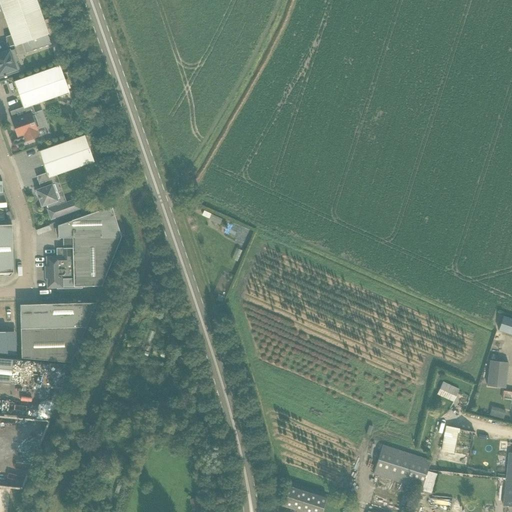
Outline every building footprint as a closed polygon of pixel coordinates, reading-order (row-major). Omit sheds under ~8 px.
[(27,42),(30,52),(51,44),(47,34),(48,34),(36,0),(0,0),(0,5),(11,37),(6,39),(7,48),(7,49),(27,42)] [(0,78),(4,77),(6,77),(6,76),(18,72),(19,69),(17,63),(19,62),(14,49),(6,52),(6,51),(0,53),(0,78)] [(59,66),(13,82),(23,108),(32,105),(69,92),(59,66)] [(25,115),(11,121),(17,137),(23,135),(25,141),(34,138),(39,137),(46,134),(43,127),(47,125),(41,110),(34,113),(32,105),(23,108),(25,115)] [(93,162),(84,135),(38,151),(47,178),(93,162)] [(49,180),(38,183),(40,189),(36,190),(41,206),(46,205),(48,209),(47,209),(51,219),(80,209),(76,199),(58,205),(57,201),(52,184),(51,185),(49,180)] [(105,277),(121,236),(111,206),(57,225),(58,238),(62,237),(73,237),(73,248),(63,248),(63,257),(46,258),(47,288),(62,287),(61,278),(80,277),(80,287),(101,286),(105,277)] [(0,276),(9,276),(13,273),(12,225),(0,224),(0,276)] [(21,358),(71,363),(96,303),(48,304),(48,312),(20,312),(21,358)] [(511,317),(503,315),(498,329),(511,333),(511,317)] [(0,382),(10,383),(12,359),(0,357),(0,382)] [(505,388),(508,363),(490,360),(487,386),(505,388)] [(437,395),(453,402),(458,390),(442,383),(437,395)] [(489,415),(503,419),(505,410),(491,406),(489,415)] [(432,492),(461,498),(475,432),(446,426),(432,492)] [(373,474),(421,490),(430,461),(382,446),(373,474)] [(496,484),(494,499),(501,500),(503,485),(496,484)] [(281,506),(300,511),(321,511),(326,498),(287,486),(281,506)] [(198,500),(190,502),(192,511),(197,511),(201,511),(198,500)]
